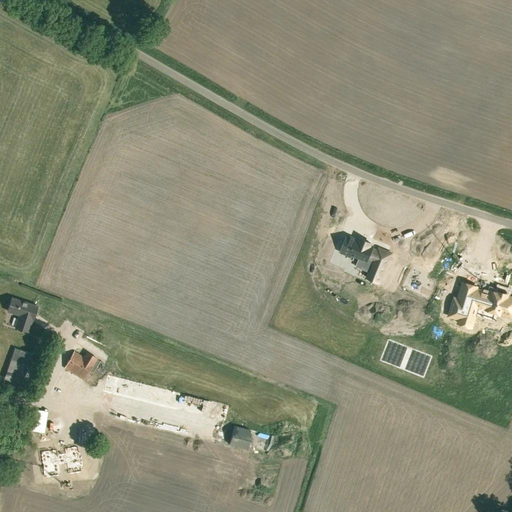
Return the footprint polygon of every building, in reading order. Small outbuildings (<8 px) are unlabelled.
[(463,193),(467,182),(441,173),(438,184),(463,193)] [(399,231),(404,220),(389,213),(384,225),(399,231)] [(404,241),(411,245),(421,226),(406,218),(403,223),(411,228),(404,241)] [(425,225),(410,245),(420,252),(435,232),(425,225)] [(379,283),(391,254),(379,249),(378,251),(372,248),(373,246),(370,245),(371,243),(358,238),(357,240),(347,236),(341,252),(351,257),(351,255),(360,258),(373,263),(369,271),(368,271),(369,272),(367,278),(379,283)] [(447,283),(462,253),(451,248),(436,278),(447,283)] [(429,300),(437,282),(411,268),(402,286),(429,300)] [(511,326),(511,298),(462,280),(440,342),(464,351),(478,314),(511,326)] [(33,319),(38,305),(12,297),(8,310),(20,314),(16,327),(28,331),(32,318),(33,319)] [(72,327),(69,333),(88,340),(90,335),(72,327)] [(84,357),(74,351),(64,367),(84,379),(97,358),(87,352),(84,357)] [(104,364),(99,361),(93,372),(98,375),(104,364)] [(230,419),(233,404),(154,387),(154,386),(128,380),(127,388),(133,389),(131,396),(149,400),(149,401),(230,419)] [(172,434),(225,445),(230,420),(182,410),(181,414),(180,420),(159,416),(157,429),(172,432),(172,434)] [(248,450),(253,430),(234,426),(229,445),(248,450)] [(197,460),(199,450),(176,444),(173,454),(197,460)] [(62,453),(54,456),(61,471),(69,468),(66,462),(71,460),(74,465),(79,463),(73,448),(68,451),(69,455),(64,457),(62,453)]
